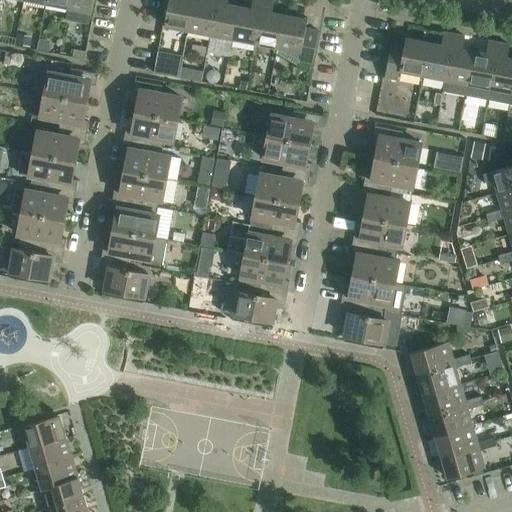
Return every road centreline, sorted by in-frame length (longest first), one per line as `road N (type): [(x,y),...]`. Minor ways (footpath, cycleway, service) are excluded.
road 1 (residential): [(296,346),(362,0)]
road 2 (residential): [(73,304),(132,0)]
